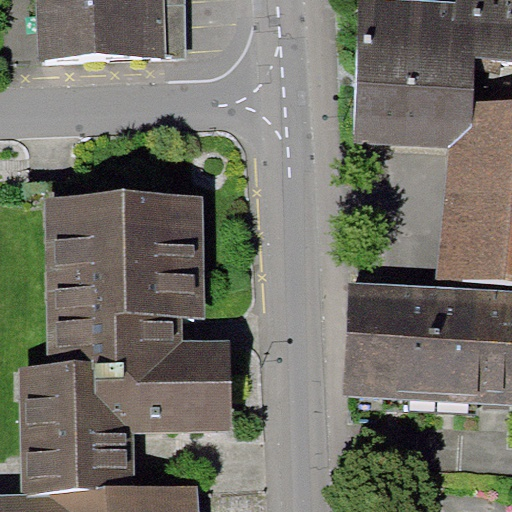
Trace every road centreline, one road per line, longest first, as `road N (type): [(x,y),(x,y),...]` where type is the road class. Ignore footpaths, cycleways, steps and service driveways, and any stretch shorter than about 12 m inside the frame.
road 1 (tertiary): [(284,100),(312,511)]
road 2 (residential): [(0,109),(284,100)]
